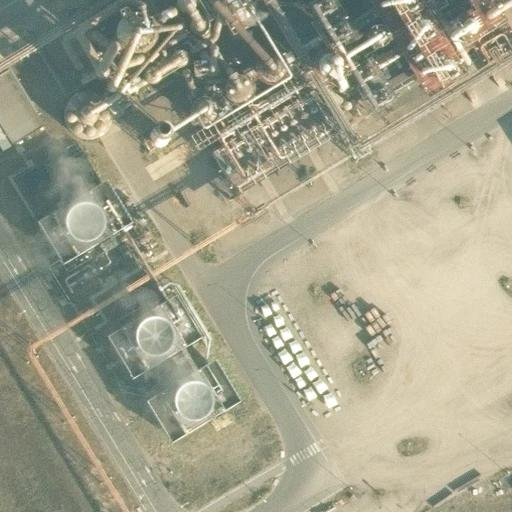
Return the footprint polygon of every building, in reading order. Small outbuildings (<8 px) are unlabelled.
[(45,129),(11,72),(0,79),(0,125),(14,149),(45,129)] [(113,78),(67,102),(77,122),(123,98),(113,78)] [(137,133),(149,150),(200,113),(188,97),(137,133)] [(16,171),(68,260),(130,223),(78,135),(16,171)] [(460,231),(436,240),(444,260),(425,268),(433,287),(475,271),(460,231)] [(172,296),(106,337),(132,377),(197,337),(172,296)] [(511,302),(511,319),(417,364),(434,400),(511,362),(511,296),(510,298),(511,302)]
